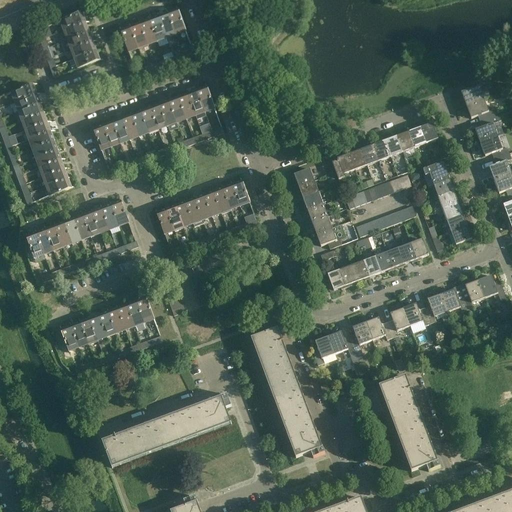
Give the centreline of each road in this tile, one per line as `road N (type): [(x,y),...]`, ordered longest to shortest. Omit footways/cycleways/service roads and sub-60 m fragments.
road 1 (residential): [(501,252),(446,107),(437,102),(255,169)]
road 2 (residential): [(280,236),(306,305),(326,314),(501,252)]
road 3 (residential): [(275,504),(229,383),(96,432)]
road 4 (residential): [(158,269),(127,189),(87,176),(67,121)]
road 5 (residential): [(289,330),(344,479)]
road 6 (unclassified): [(54,511),(0,383)]
road 7 (residential): [(280,236),(179,274),(158,269)]
road 8 (residential): [(392,511),(511,464)]
